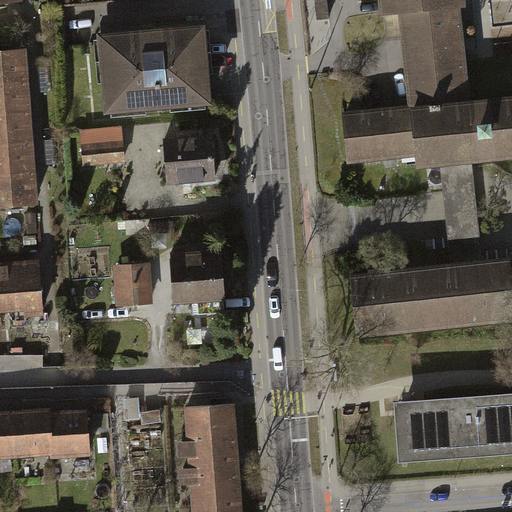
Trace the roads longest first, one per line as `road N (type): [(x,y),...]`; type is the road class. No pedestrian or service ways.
road 1 (secondary): [(297,511),(256,0)]
road 2 (residential): [(511,498),(298,511)]
